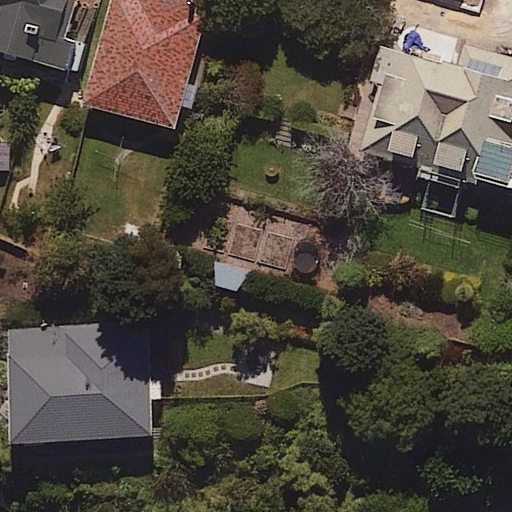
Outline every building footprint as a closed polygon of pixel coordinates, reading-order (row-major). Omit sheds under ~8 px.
[(71,0),(0,0),(0,46),(73,66),(82,30),(65,26),(71,0)] [(210,0),(113,0),(89,97),(180,120),(210,0)] [(511,56),(383,38),(367,151),(511,172),(511,129),(491,126),(495,103),(511,105),(511,56)] [(12,138),(0,137),(0,165),(11,166),(12,138)] [(155,427),(150,319),(13,325),(18,433),(155,427)]
